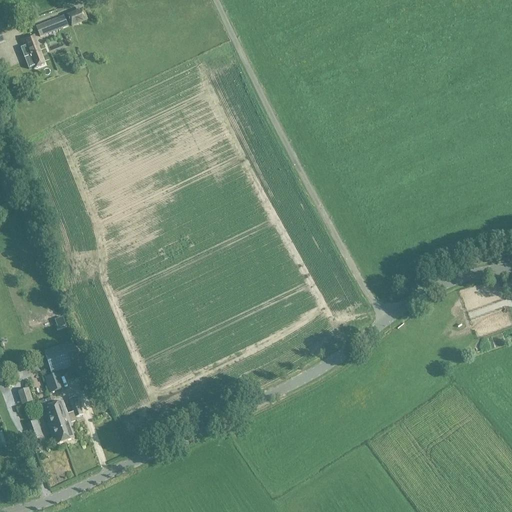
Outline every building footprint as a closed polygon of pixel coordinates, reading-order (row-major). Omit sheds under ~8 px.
[(84,11),(69,16),(73,27),(88,22),(84,11)] [(60,31),(67,28),(68,28),(64,17),(36,28),(40,37),(60,29),(60,31)] [(33,36),(20,41),(23,48),(20,49),(28,70),(32,68),(33,70),(45,65),(33,36)] [(24,79),(28,89),(35,86),(31,77),(24,79)] [(511,281),(502,284),(505,294),(511,292),(511,281)] [(474,329),(509,321),(505,304),(470,312),(474,329)] [(52,375),(81,365),(74,345),(45,355),(52,375)] [(50,395),(62,391),(56,375),(45,379),(50,395)] [(63,403),(52,406),(65,443),(74,439),(70,427),(72,426),(71,424),(77,422),(75,418),(83,416),(77,398),(69,401),(74,412),(68,414),(63,403)] [(50,399),(40,403),(43,410),(51,434),(53,433),(57,445),(65,443),(52,406),(50,399)] [(42,437),(37,422),(27,425),(32,440),(42,437)]
